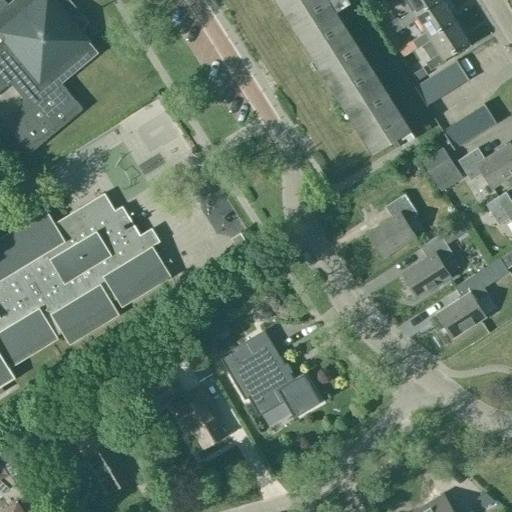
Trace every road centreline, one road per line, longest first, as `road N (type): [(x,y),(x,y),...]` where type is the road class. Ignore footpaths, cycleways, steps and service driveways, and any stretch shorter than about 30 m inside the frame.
road 1 (unclassified): [(421,374),(365,327),(318,265),(293,214),(283,143),(194,0)]
road 2 (residential): [(251,511),(329,480),(421,374)]
